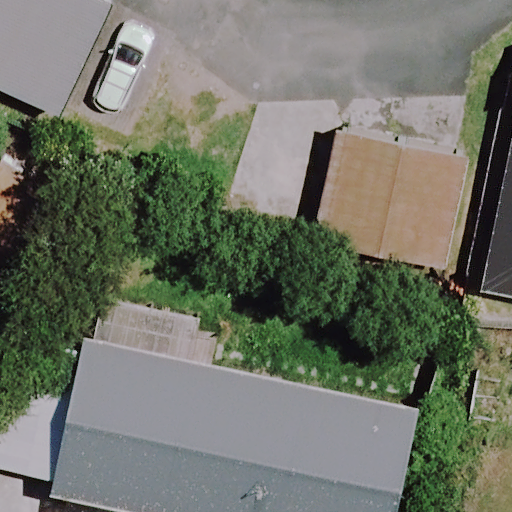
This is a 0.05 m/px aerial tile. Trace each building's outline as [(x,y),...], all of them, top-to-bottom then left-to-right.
[(0,0),(0,72),(76,108),(126,0),(0,0)] [(474,142),(344,113),(318,230),(447,259),(474,142)] [(511,130),(481,293),(511,298),(511,130)] [(52,199),(0,160),(0,270),(52,199)] [(237,511),(392,511),(419,390),(94,319),(60,473),(237,511)]
